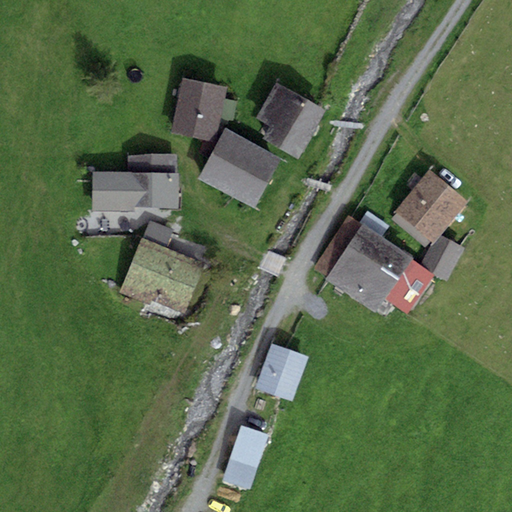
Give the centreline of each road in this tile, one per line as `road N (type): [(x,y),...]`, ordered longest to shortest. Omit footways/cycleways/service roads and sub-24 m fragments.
road 1 (track): [(468,0),(360,166),(263,347),(197,511)]
road 2 (track): [(260,259),(234,284),(148,439),(122,511)]
